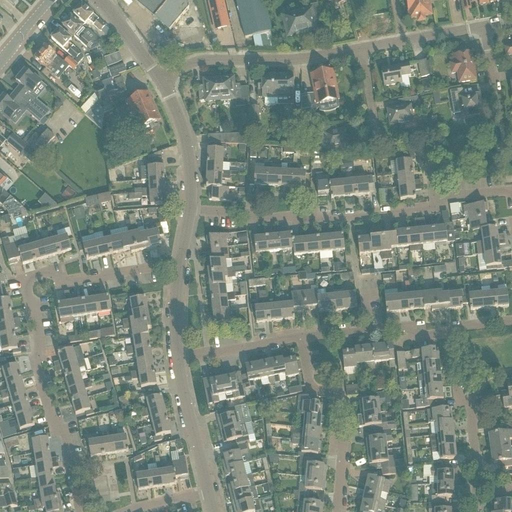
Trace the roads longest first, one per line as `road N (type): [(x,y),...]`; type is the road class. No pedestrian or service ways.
road 1 (residential): [(78,511),(64,429),(52,420),(36,362),(41,348),(28,278),(178,264)]
road 2 (residential): [(434,197),(435,208),(321,219),(253,221),(189,210)]
road 3 (residential): [(163,84),(201,60),(362,49)]
road 4 (residential): [(336,511),(337,393),(310,387),(300,337)]
road 5 (residential): [(474,488),(467,395),(456,395),(448,327)]
road 6 (residential): [(300,337),(448,327)]
road 7 (residential): [(208,494),(175,359)]
road 8 (residential): [(189,210),(186,143),(163,84)]
road 9 (residential): [(175,359),(300,337)]
road 10 (residential): [(362,49),(483,27)]
